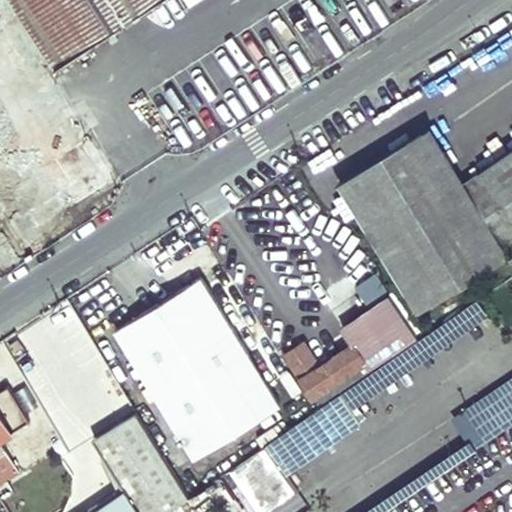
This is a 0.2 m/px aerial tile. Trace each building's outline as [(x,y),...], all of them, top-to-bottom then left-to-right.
[(42,68),(158,0),(0,0),(0,192),(86,142),(42,68)] [(511,148),(465,181),(432,127),(342,183),(420,310),(509,255),(507,250),(511,246),(511,148)] [(60,166),(82,199),(110,180),(88,148),(60,166)] [(30,210),(38,226),(61,214),(53,198),(30,210)] [(202,276),(118,328),(195,454),(279,403),(202,276)] [(321,362),(307,341),(286,354),(315,397),(372,360),(358,338),(321,362)] [(0,482),(20,470),(1,438),(31,420),(10,385),(0,391),(0,482)] [(494,437),(511,424),(511,389),(478,413),(494,437)] [(342,394),(291,429),(309,456),(360,421),(342,394)] [(138,409),(94,437),(124,486),(89,508),(91,511),(166,511),(188,497),(191,496),(138,409)] [(291,429),(265,446),(284,472),(309,456),(291,429)] [(284,472),(265,446),(240,463),(272,508),(297,491),(284,472)] [(0,511),(9,511),(0,496),(0,511)] [(197,511),(188,497),(166,511),(197,511)]
